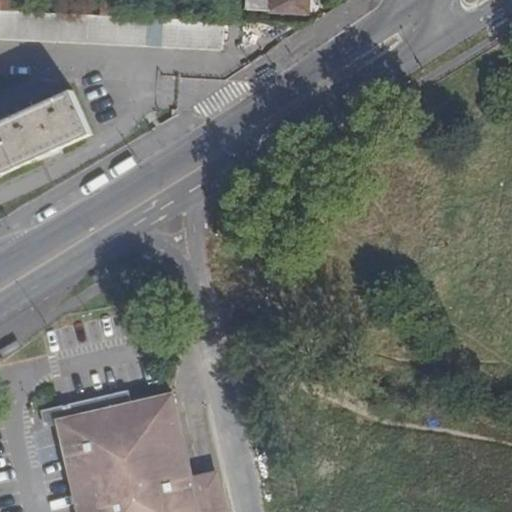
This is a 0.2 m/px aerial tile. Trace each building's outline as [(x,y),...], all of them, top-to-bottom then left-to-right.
[(224,0),(221,20),(236,24),(240,3),(228,0),(224,0)] [(250,0),(249,11),(310,14),(310,0),(250,0)] [(121,18),(124,2),(103,2),(103,18),(121,18)] [(121,18),(150,20),(151,4),(124,2),(121,18)] [(0,41),(224,52),(226,25),(0,14),(0,41)] [(0,179),(95,136),(75,93),(0,126),(0,179)] [(42,415),(44,426),(45,430),(58,427),(57,424),(126,409),(131,408),(128,394),(42,415)] [(227,511),(227,509),(212,511),(199,511),(192,479),(172,398),(131,408),(126,409),(57,424),(58,427),(65,461),(77,511),(227,511)] [(218,474),(192,479),(199,511),(212,511),(227,509),(218,474)]
